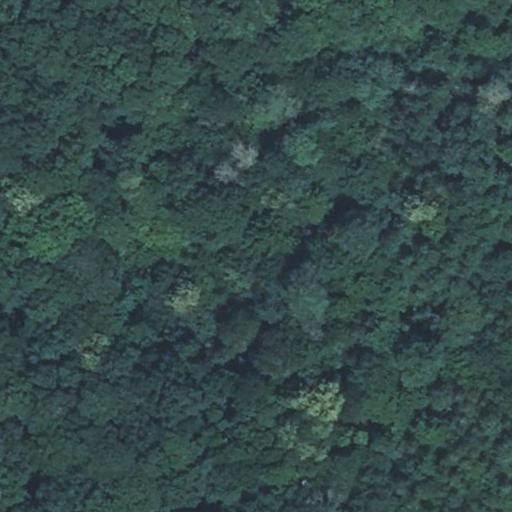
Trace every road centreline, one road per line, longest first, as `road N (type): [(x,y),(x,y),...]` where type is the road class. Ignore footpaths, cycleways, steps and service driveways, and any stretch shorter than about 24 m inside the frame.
road 1 (track): [(0,175),(286,31),(381,0)]
road 2 (track): [(97,131),(183,511)]
